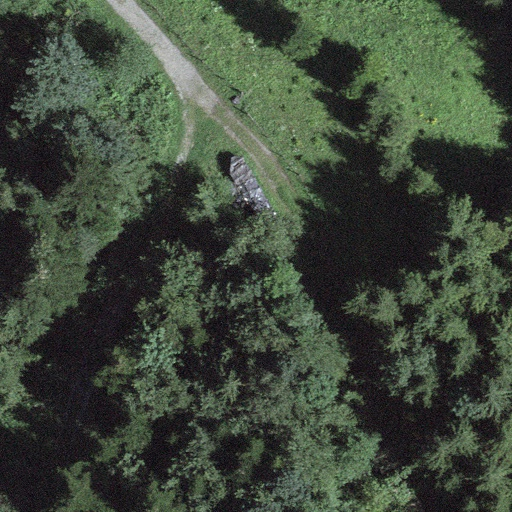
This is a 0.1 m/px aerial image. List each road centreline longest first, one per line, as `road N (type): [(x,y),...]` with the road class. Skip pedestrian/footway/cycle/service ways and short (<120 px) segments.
road 1 (track): [(121,0),(179,65),(182,120),(173,187),(68,511)]
road 2 (track): [(179,65),(280,187),(438,511)]
